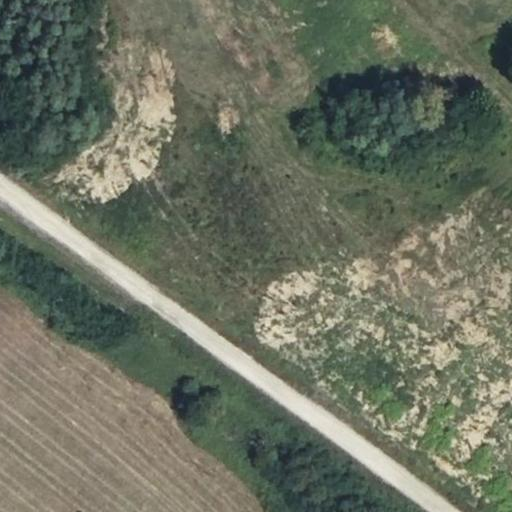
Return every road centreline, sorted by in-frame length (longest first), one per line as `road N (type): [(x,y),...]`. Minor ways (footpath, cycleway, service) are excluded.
road 1 (track): [(449,511),(0,180)]
road 2 (track): [(424,0),(511,89)]
